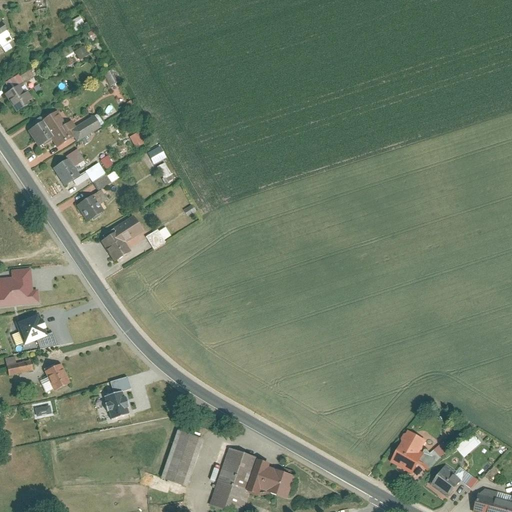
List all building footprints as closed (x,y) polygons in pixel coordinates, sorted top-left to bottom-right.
[(69,22),(73,31),(83,27),(79,18),(69,22)] [(83,46),(74,52),(79,61),(88,55),(83,46)] [(112,70),(104,75),(110,86),(119,81),(112,70)] [(25,82),(6,93),(18,111),(35,100),(25,82)] [(60,111),(29,130),(40,146),(53,139),(59,147),(76,135),(60,111)] [(136,134),(128,138),(135,149),(142,145),(136,134)] [(99,161),(105,170),(113,166),(108,156),(99,161)] [(71,158),(56,167),(66,185),(82,174),(71,158)] [(156,166),(165,182),(174,177),(166,161),(156,166)] [(119,179),(115,171),(104,177),(97,164),(85,171),(96,191),(119,179)] [(96,194),(79,204),(89,221),(107,210),(96,194)] [(118,231),(103,240),(117,262),(134,251),(128,242),(147,231),(136,215),(116,227),(118,231)] [(145,237),(152,250),(165,244),(163,240),(169,237),(165,227),(145,237)] [(0,307),(37,305),(36,292),(30,293),(28,270),(10,272),(10,279),(0,280),(0,307)] [(41,311),(18,321),(27,345),(51,335),(41,311)] [(19,355),(6,359),(10,376),(38,369),(36,359),(21,363),(19,355)] [(64,363),(47,372),(56,391),(73,383),(64,363)] [(112,420),(129,414),(127,409),(130,408),(126,397),(123,398),(121,392),(105,398),(112,420)] [(206,439),(182,430),(165,477),(190,486),(206,439)] [(464,458),(480,443),(471,433),(455,448),(464,458)] [(412,473),(422,454),(419,453),(424,443),(408,434),(392,463),(412,473)] [(244,511),(260,457),(233,448),(213,504),(233,511),(244,511)] [(291,504),(299,476),(261,463),(253,492),(291,504)] [(464,478),(446,464),(430,485),(448,499),(464,478)] [(511,511),(511,494),(485,487),(476,511),(511,511)]
